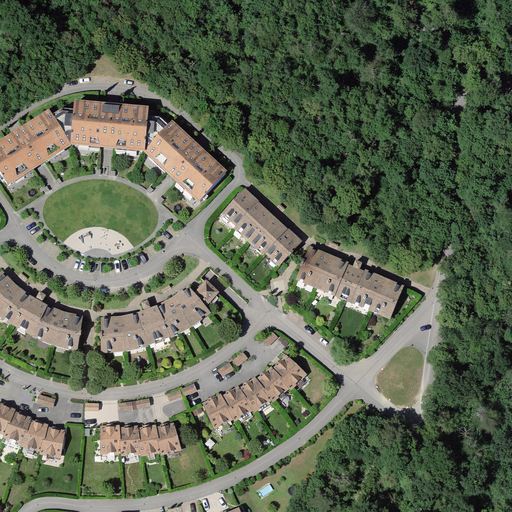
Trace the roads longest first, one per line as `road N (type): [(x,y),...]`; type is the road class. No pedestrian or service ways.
road 1 (residential): [(361,384),(296,443),(188,496),(123,506),(49,503),(26,511)]
road 2 (residential): [(0,128),(50,96),(82,87),(134,91),(180,114),(244,173),(185,235)]
road 3 (residential): [(399,0),(457,45),(443,293)]
road 4 (residential): [(267,313),(197,371),(147,391),(86,397),(0,370)]
road 5 (residential): [(185,235),(140,275),(111,281),(45,261),(13,219)]
road 6 (residential): [(443,293),(424,428)]
road 7 (residential): [(443,293),(361,384)]
